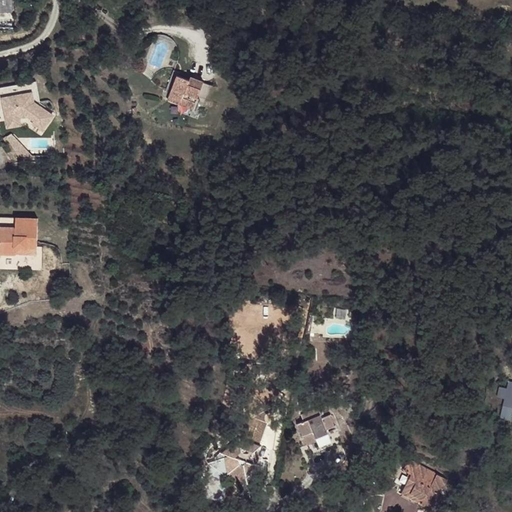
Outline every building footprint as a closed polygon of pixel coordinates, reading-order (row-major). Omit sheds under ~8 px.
[(193,64),(180,60),(176,78),(192,82),(191,88),(202,90),(206,71),(209,62),(195,59),(193,64)] [(216,64),(209,62),(206,71),(214,72),(216,64)] [(25,76),(0,81),(0,100),(3,115),(16,112),(25,110),(31,115),(30,117),(40,123),(50,108),(29,95),(25,76)] [(192,82),(176,78),(175,84),(191,88),(192,82)] [(16,112),(3,115),(5,122),(18,119),(16,112)] [(48,213),(8,204),(4,218),(7,218),(2,241),(20,245),(21,237),(43,242),(48,213)] [(43,242),(21,237),(20,245),(41,251),(43,242)] [(511,381),(507,381),(507,387),(499,386),(498,396),(503,396),(501,416),(511,417),(511,381)] [(304,428),(296,432),(302,445),(312,441),(316,449),(318,454),(332,448),(328,437),(334,435),(328,423),(321,426),(319,423),(323,420),(321,414),(302,422),(304,428)] [(257,442),(238,435),(219,448),(228,457),(225,475),(245,482),(245,473),(255,463),(236,455),(243,446),(250,449),(257,442)] [(312,441),(302,445),(306,454),(316,449),(312,441)] [(448,477),(411,456),(405,466),(414,471),(403,490),(431,506),(448,477)]
